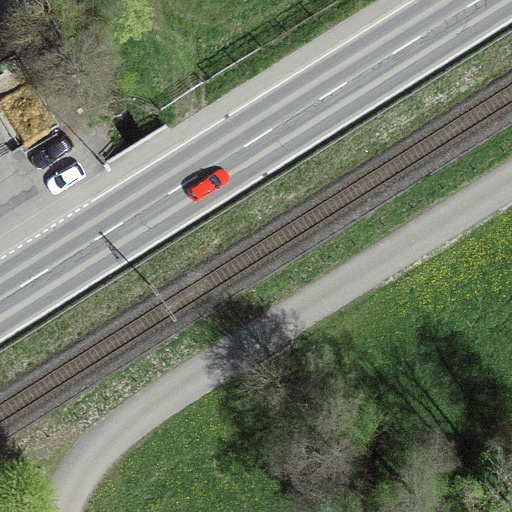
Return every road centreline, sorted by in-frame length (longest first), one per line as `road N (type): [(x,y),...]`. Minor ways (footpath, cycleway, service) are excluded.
road 1 (primary): [(0,299),(477,0)]
road 2 (unclassified): [(72,511),(106,443),(511,185)]
